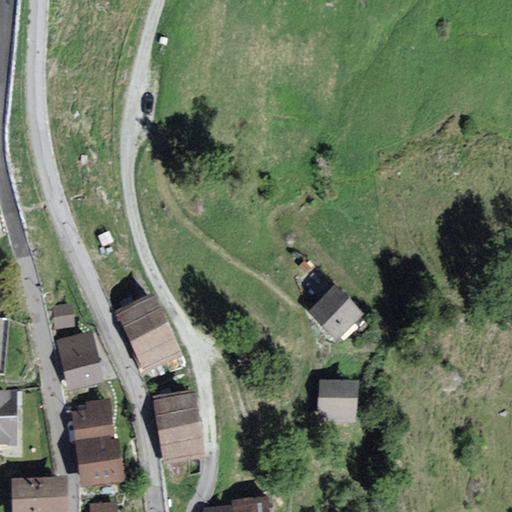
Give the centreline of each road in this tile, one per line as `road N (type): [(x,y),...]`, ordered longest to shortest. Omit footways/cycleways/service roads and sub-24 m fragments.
road 1 (track): [(162,0),(139,72),(123,171),(143,260),(208,393),(210,462),(195,511)]
road 2 (unclassified): [(38,0),(37,118),(47,170),(73,248),(159,432),(160,511)]
road 3 (unclassified): [(0,165),(51,379),(69,511)]
